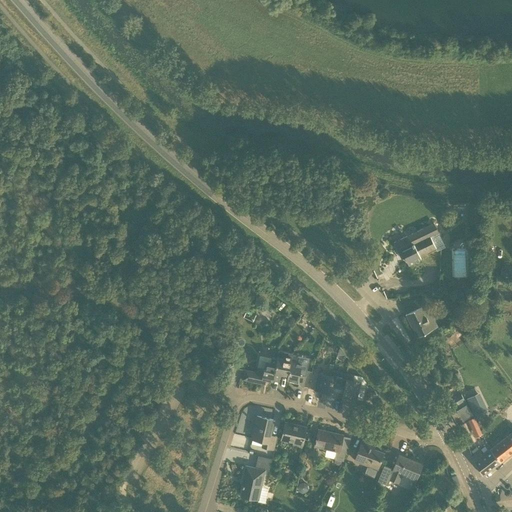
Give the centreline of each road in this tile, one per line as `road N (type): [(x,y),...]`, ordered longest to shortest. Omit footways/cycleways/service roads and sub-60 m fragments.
road 1 (secondary): [(444,432),(378,337),(113,103),(18,0)]
road 2 (residential): [(444,432),(422,436),(252,396),(238,400)]
